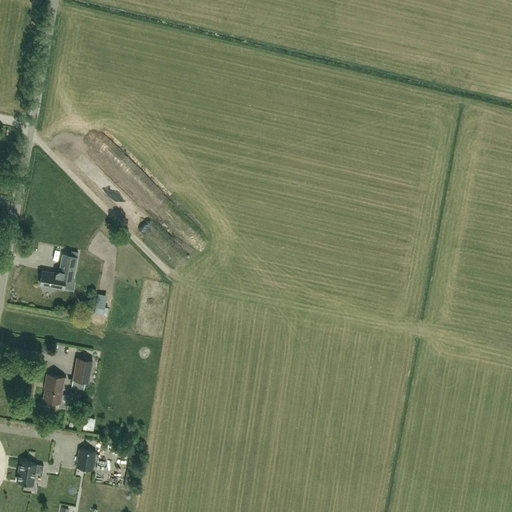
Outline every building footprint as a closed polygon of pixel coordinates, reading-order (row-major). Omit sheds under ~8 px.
[(63,288),(65,280),(73,281),(77,257),(62,254),(59,274),(58,274),(57,272),(53,272),(51,273),(42,271),(40,284),(42,284),(42,286),(44,289),(52,291),(55,289),(56,286),(63,288)] [(104,306),(107,292),(99,290),(96,304),(104,306)] [(92,360),(77,357),(73,379),(89,382),(92,360)] [(48,374),(43,399),(59,402),(58,407),(66,408),(68,396),(61,395),(64,377),(48,374)] [(95,451),(79,448),(76,467),(92,470),(95,451)] [(36,463),(20,460),(17,481),(32,484),(35,472),(42,473),(43,465),(36,464),(36,463)]
